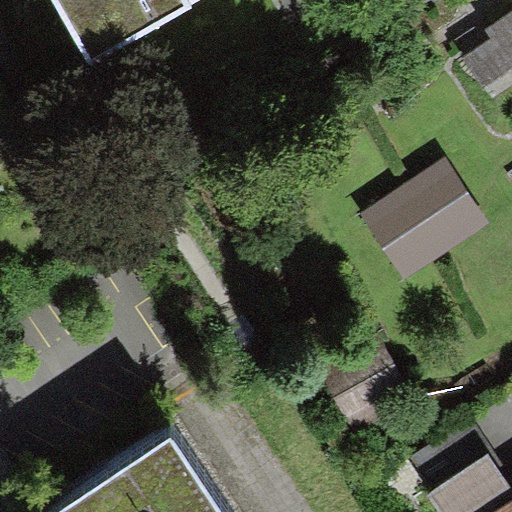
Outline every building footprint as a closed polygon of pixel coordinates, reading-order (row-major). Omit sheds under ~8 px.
[(27,0),(63,65),(183,0),(27,0)] [(511,14),(486,32),(489,37),(458,57),(489,104),(511,88),(511,14)] [(447,155),(361,211),(407,281),(493,225),(447,155)] [(380,322),(316,361),(366,441),(430,401),(380,322)] [(232,511),(176,425),(41,511),(232,511)]
